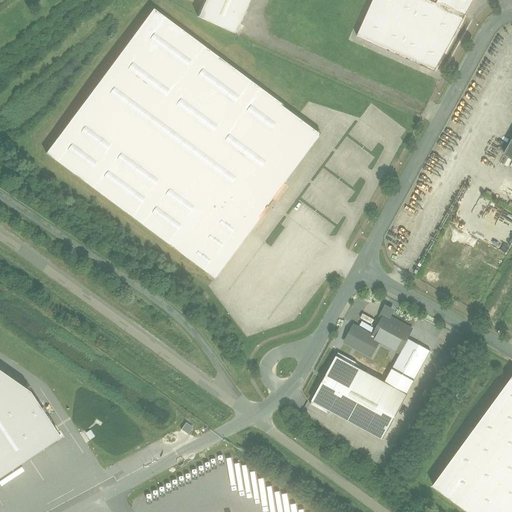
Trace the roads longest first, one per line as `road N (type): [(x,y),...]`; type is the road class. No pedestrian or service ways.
road 1 (unclassified): [(0,192),(168,301),(218,360),(226,398)]
road 2 (residential): [(511,14),(448,103),(362,270)]
road 3 (unclassified): [(0,238),(226,398)]
road 4 (residential): [(362,270),(288,388),(255,419)]
road 5 (residential): [(511,352),(362,270)]
road 6 (unclassified): [(255,419),(383,511)]
